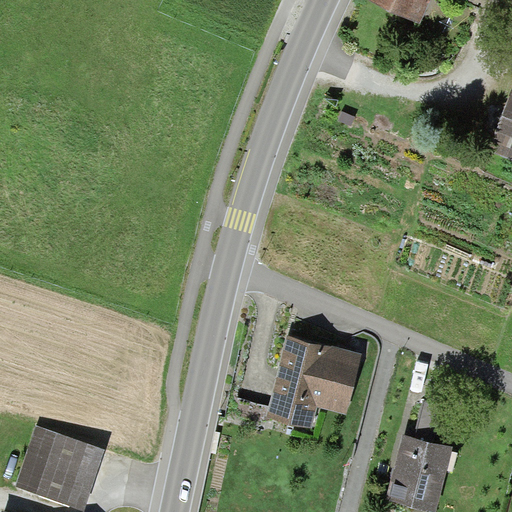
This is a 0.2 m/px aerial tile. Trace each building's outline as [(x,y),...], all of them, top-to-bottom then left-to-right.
[(365,0),(421,26),(432,0),(365,0)] [(511,88),(486,152),(511,162),(511,88)] [(282,354),(269,411),(311,421),(316,402),(343,408),(357,348),(288,331),(282,354)] [(416,432),(435,436),(443,401),(424,397),(416,432)] [(36,418),(14,483),(85,507),(106,441),(36,418)] [(393,470),(388,490),(437,503),(453,441),(435,436),(416,432),(403,428),(393,470)] [(31,511),(3,503),(0,510),(0,511),(31,511)]
